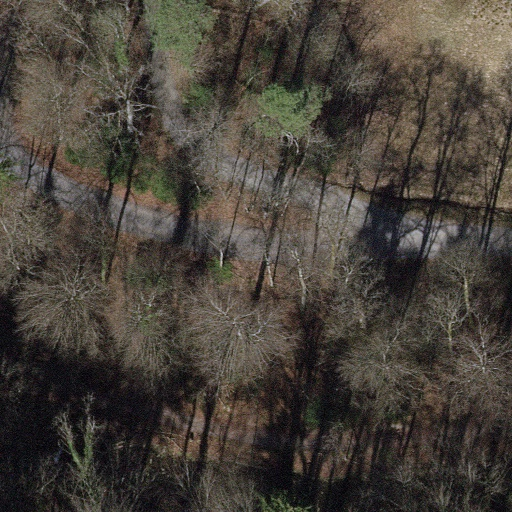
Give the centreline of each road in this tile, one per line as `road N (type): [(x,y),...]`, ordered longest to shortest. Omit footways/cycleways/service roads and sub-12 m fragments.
road 1 (track): [(0,144),(139,217),(236,249),(388,237),(511,248)]
road 2 (track): [(156,0),(172,102),(211,151),(388,237)]
